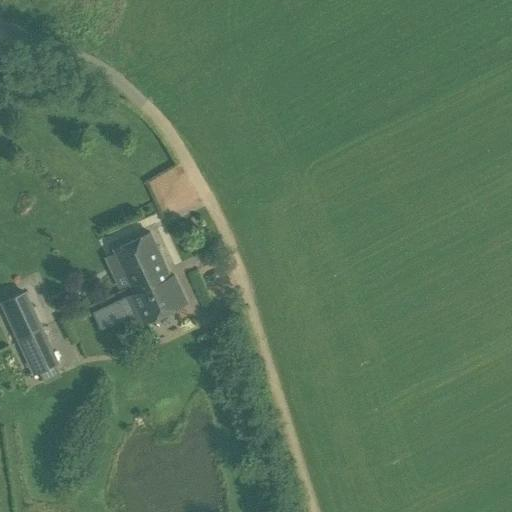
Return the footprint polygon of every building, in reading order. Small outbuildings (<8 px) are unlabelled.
[(149,176),(164,221),(198,210),(183,165),(149,176)] [(132,285),(167,269),(149,232),(115,248),(132,285)] [(144,321),(186,302),(174,275),(170,276),(167,269),(132,285),(135,293),(123,298),(134,322),(142,318),(144,321)] [(10,322),(17,338),(43,326),(36,310),(10,322)] [(51,342),(43,326),(17,338),(24,354),(51,342)]
